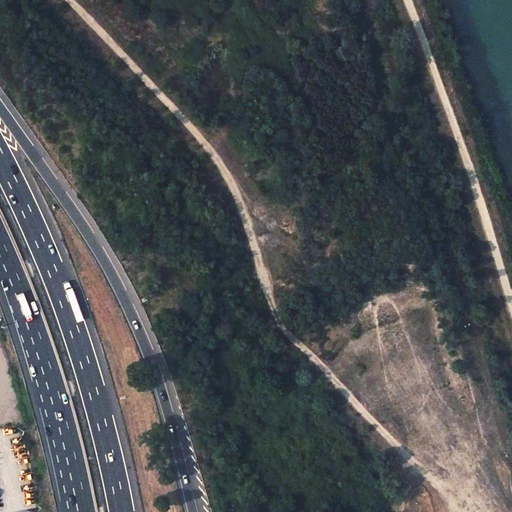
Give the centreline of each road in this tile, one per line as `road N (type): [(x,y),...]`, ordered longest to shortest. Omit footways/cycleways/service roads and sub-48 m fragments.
road 1 (motorway): [(192,511),(165,404),(127,304),(0,107)]
road 2 (motorway): [(121,511),(76,338),(0,158)]
road 3 (track): [(408,0),(511,299)]
road 4 (trunk): [(0,245),(64,429),(82,511)]
